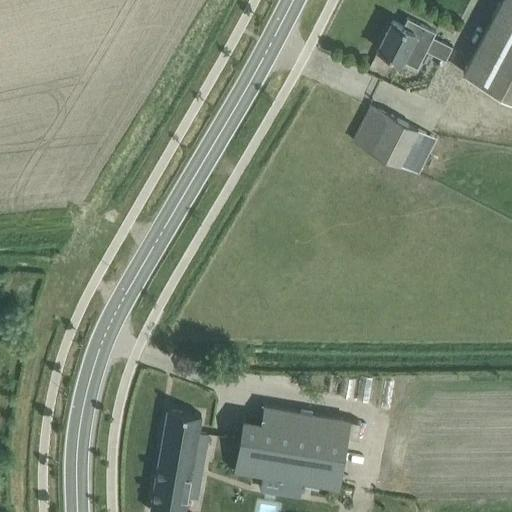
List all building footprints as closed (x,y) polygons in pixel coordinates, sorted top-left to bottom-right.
[(511,0),(501,0),(463,72),(511,98),(511,0)] [(393,20),(378,49),(401,60),(402,59),(417,67),(436,31),(407,17),(403,25),(393,20)] [(353,139),(418,173),(436,137),(371,104),(353,139)] [(244,417),(235,469),(337,486),(349,418),(264,404),(261,420),(244,417)] [(198,430),(201,414),(168,408),(150,510),(159,511),(184,511),(187,495),(197,497),(208,432),(198,430)]
